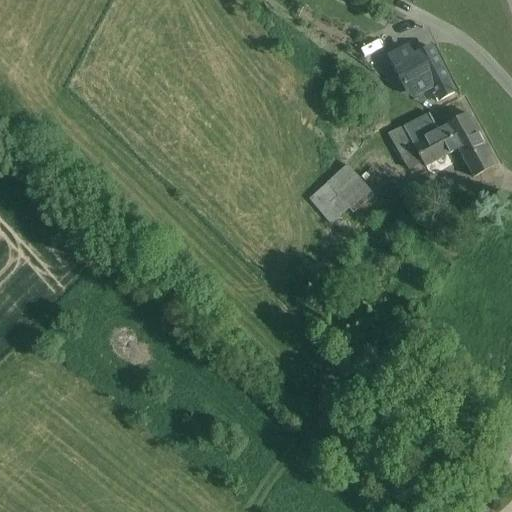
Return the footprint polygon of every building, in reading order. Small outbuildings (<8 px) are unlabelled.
[(431,48),(413,57),(409,49),(391,58),(410,94),(413,92),(415,96),(426,91),(431,100),(439,96),(441,101),(455,94),(431,48)] [(496,166),(469,115),(447,127),(460,149),(475,177),(496,166)] [(414,145),(423,162),(426,167),(460,149),(447,127),(414,145)] [(423,162),(414,145),(412,140),(397,148),(409,170),(423,162)] [(314,198),(329,215),(362,188),(347,170),(314,198)]
